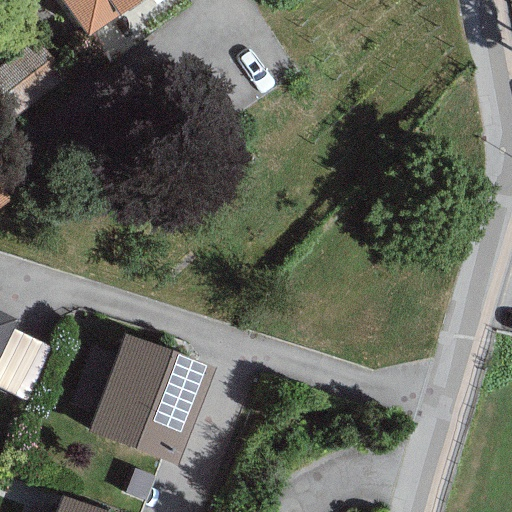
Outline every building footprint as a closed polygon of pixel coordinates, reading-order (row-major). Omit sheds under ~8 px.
[(142,0),(57,0),(86,40),(142,0)] [(31,41),(0,63),(0,124),(61,80),(31,41)] [(0,353),(16,322),(0,313),(0,353)] [(125,335),(118,354),(98,346),(76,406),(95,414),(87,434),(177,468),(214,369),(125,335)] [(103,511),(61,496),(55,511),(51,511),(35,506),(32,511),(103,511)]
